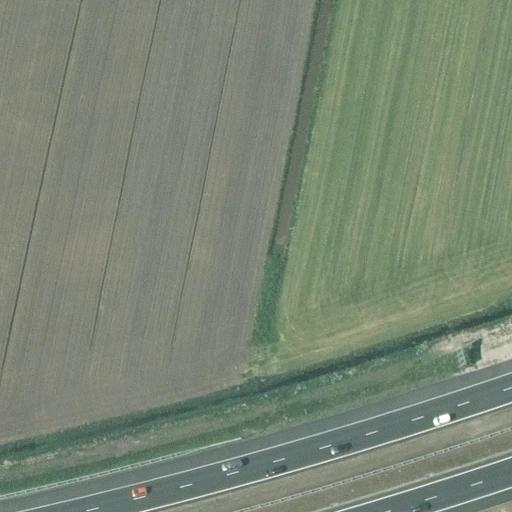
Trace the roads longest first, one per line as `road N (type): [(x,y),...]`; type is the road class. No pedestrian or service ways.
road 1 (motorway): [(511,384),(329,447),(74,511)]
road 2 (motorway): [(383,511),(511,470)]
